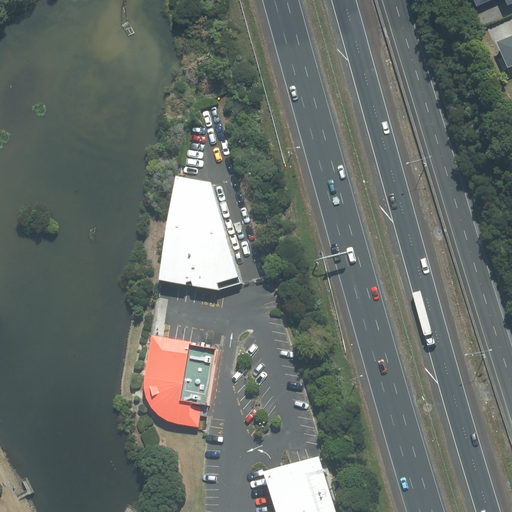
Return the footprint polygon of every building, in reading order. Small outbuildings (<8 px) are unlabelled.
[(511,62),(511,35),(490,46),(501,68),(511,62)] [(202,233),(193,289),(221,293),(218,286),(240,281),(212,185),(179,180),(172,228),(202,233)] [(202,233),(172,228),(163,284),(193,289),(202,233)] [(192,343),(153,337),(146,379),(146,389),(148,401),(153,409),(161,417),(169,422),(199,428),(201,416),(207,417),(216,350),(191,346),(192,343)] [(336,511),(320,457),(267,474),(276,505),(278,511),(336,511)]
